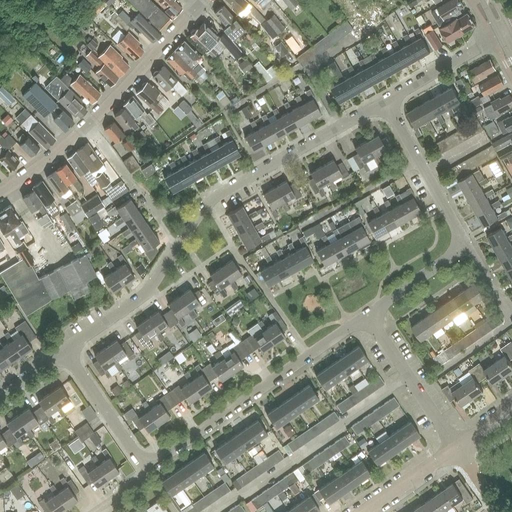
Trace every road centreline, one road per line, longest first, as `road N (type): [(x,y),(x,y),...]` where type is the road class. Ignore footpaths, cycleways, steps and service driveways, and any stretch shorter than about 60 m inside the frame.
road 1 (residential): [(62,350),(143,296),(217,195),(383,100)]
road 2 (residential): [(365,316),(465,246),(383,100)]
road 3 (residential): [(0,193),(88,126),(198,8)]
road 4 (residential): [(148,459),(365,316)]
road 5 (unclassified): [(456,448),(365,316)]
road 6 (unclassified): [(148,459),(131,450),(62,350)]
road 7 (residential): [(383,100),(505,34)]
